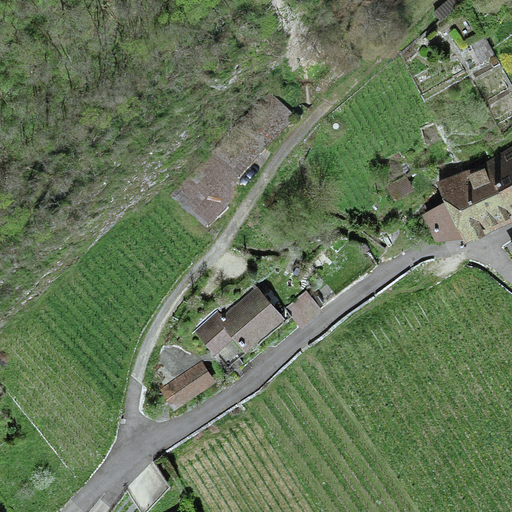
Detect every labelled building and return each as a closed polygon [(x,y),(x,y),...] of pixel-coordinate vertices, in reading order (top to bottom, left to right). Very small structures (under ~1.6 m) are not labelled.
[(294,120),(268,95),(173,194),(207,229),(228,208),(237,179),(294,120)] [(492,162),(511,203),(511,148),(491,160),(492,162)] [(466,231),(511,209),(511,203),(492,162),(439,181),(448,198),(427,211),(442,237),(467,233),(466,231)] [(271,320),(280,312),(260,288),(224,317),(219,311),(198,327),(213,346),(233,330),(244,345),(262,330),(256,324),(265,317),(271,320)] [(287,307),(304,326),(324,309),(306,290),(287,307)] [(200,361),(165,384),(176,401),(211,378),(200,361)] [(167,482),(155,463),(130,489),(142,503),(167,482)]
